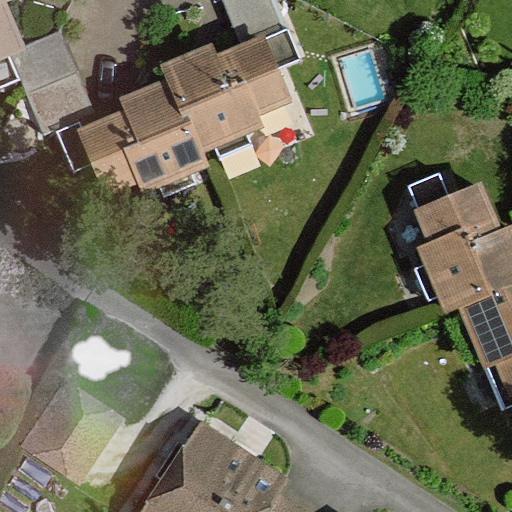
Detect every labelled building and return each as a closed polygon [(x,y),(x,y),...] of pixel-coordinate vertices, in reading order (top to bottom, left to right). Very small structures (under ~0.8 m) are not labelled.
[(0,0),(0,57),(11,53),(24,47),(4,3),(11,0),(0,0)] [(229,0),(227,1),(247,49),(264,42),(277,75),(303,63),(275,0),(229,0)] [(61,30),(24,47),(11,53),(29,95),(80,74),(61,30)] [(166,70),(172,83),(202,153),(263,127),(258,116),(289,103),(277,75),(264,42),(247,49),(217,62),(212,51),(166,70)] [(98,117),(80,74),(29,95),(48,138),(98,117)] [(99,127),(86,134),(112,194),(142,182),(146,192),(208,167),(202,153),(172,83),(126,103),(130,113),(99,127)] [(511,232),(503,235),(484,189),(421,214),(435,244),(424,249),(451,311),(464,305),(511,285),(511,232)] [(511,285),(464,305),(490,367),(501,362),(511,385),(511,285)] [(76,376),(33,446),(91,481),(134,411),(76,376)] [(202,429),(145,511),(268,511),(279,496),(286,486),(202,429)] [(301,511),(279,496),(268,511),(301,511)]
